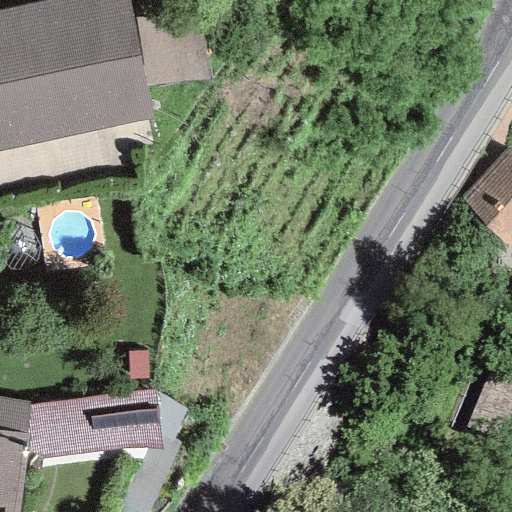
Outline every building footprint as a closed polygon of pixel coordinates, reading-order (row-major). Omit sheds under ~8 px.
[(129,0),(46,0),(0,10),(0,148),(152,117),(129,0)] [(511,154),(507,150),(459,199),(511,250),(511,154)] [(470,424),(499,440),(511,414),(511,397),(490,386),(470,424)] [(153,389),(31,407),(25,453),(40,451),(40,457),(159,445),(153,389)] [(32,401),(0,396),(0,478),(22,482),(25,453),(31,407),(32,401)] [(0,511),(17,511),(22,482),(0,478),(0,511)]
